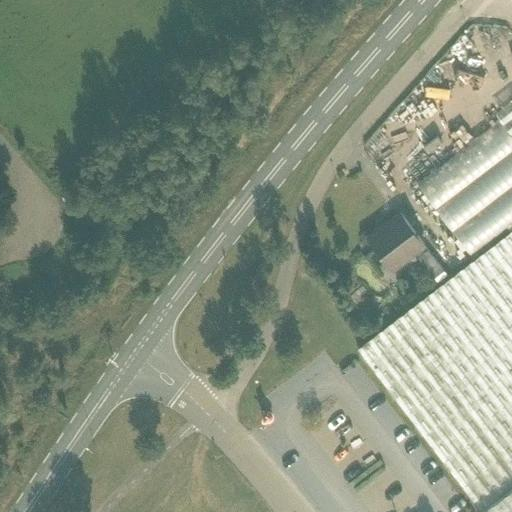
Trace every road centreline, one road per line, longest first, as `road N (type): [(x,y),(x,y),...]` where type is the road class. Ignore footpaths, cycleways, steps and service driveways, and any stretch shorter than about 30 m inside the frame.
road 1 (unclassified): [(203,412),(249,368),(280,305),(302,219),(347,145),(472,0)]
road 2 (secondary): [(134,354),(424,0)]
road 3 (secondary): [(28,511),(134,354)]
road 4 (unclassified): [(288,511),(203,412)]
road 5 (unclassified): [(0,237),(46,200),(0,146)]
